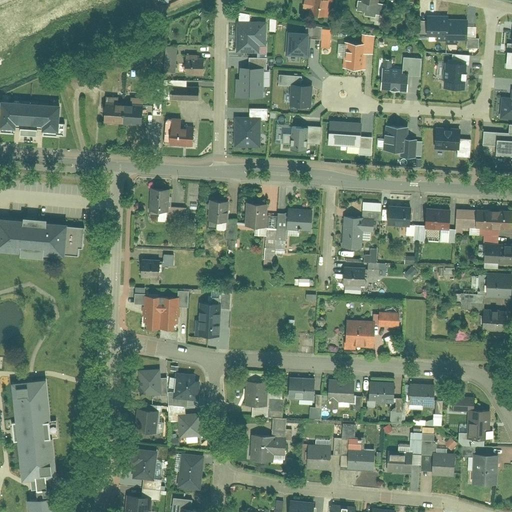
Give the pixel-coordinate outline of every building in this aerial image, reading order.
[(100,0),(105,10),(130,0),(100,0)] [(306,0),(305,6),(323,10),(324,0),(306,0)] [(380,5),(360,3),(357,3),(356,12),(364,13),(363,16),(375,18),(376,16),(385,17),(387,6),(380,5)] [(236,22),(235,54),(258,54),(259,46),(266,46),(266,22),(249,22),(250,14),(238,14),(238,22),(236,22)] [(468,39),(468,37),(468,19),(448,19),(448,17),(427,17),(428,21),(418,21),(418,40),(427,40),(427,38),(436,38),(436,42),(446,42),(446,45),(456,45),(456,41),(466,41),(466,49),(479,49),(479,39),(468,39)] [(305,35),(289,34),(287,57),(307,58),(308,39),(321,40),(321,35),(321,28),(306,26),(305,35)] [(321,35),(321,40),(320,49),(330,50),(330,35),(321,35)] [(344,43),(342,69),(365,70),(366,55),(372,55),(373,36),(362,35),(362,44),(344,43)] [(445,62),(443,89),(464,91),(465,66),(468,66),(469,55),(452,54),(451,62),(445,62)] [(186,75),(203,76),(204,56),(187,56),(186,75)] [(382,67),(381,92),(407,94),(408,76),(420,77),(421,59),(403,58),(402,68),(382,67)] [(235,79),(235,99),(262,99),(263,71),(266,71),(266,59),(248,59),(248,69),(238,69),(238,79),(235,79)] [(67,70),(70,83),(96,74),(92,62),(67,70)] [(290,86),(289,107),(310,108),(311,87),(301,86),(301,77),(278,76),(278,86),(290,86)] [(170,86),(170,100),(200,101),(201,87),(170,86)] [(511,98),(501,98),(500,120),(511,120),(511,90),(511,98)] [(58,101),(0,96),(0,128),(12,130),(13,121),(41,123),(40,132),(55,133),(55,131),(61,132),(62,122),(56,122),(58,101)] [(106,102),(105,122),(144,124),(145,104),(106,102)] [(235,118),(234,148),(260,149),(260,121),(267,121),(268,110),(249,109),(249,118),(235,118)] [(168,120),(167,143),(195,144),(196,130),(185,130),(185,121),(168,120)] [(409,127),(387,125),(386,152),(402,153),(402,158),(417,159),(418,140),(409,140),(409,127)] [(321,128),(309,128),(291,127),(291,134),(283,134),(283,145),(290,145),(290,151),(307,152),(307,144),(320,145),(321,128)] [(461,128),(435,128),(435,151),(458,152),(458,157),(470,157),(470,140),(460,140),(461,128)] [(511,139),(497,139),(496,157),(511,157),(511,139)] [(170,190),(149,188),(147,211),(168,213),(170,190)] [(226,202),(210,201),(209,219),(225,220),(226,202)] [(362,219),(342,218),(340,244),(359,245),(360,229),(379,230),(381,204),(363,203),(362,219)] [(264,226),(265,204),(248,204),(247,226),(264,226)] [(314,209),(288,206),(285,228),(312,231),(314,209)] [(411,207),(390,206),(389,223),(400,223),(399,235),(423,236),(424,225),(410,225),(411,207)] [(458,226),(510,228),(511,212),(458,209),(458,226)] [(450,227),(451,211),(429,210),(429,227),(450,227)] [(81,247),(83,225),(65,224),(65,221),(44,219),(44,216),(20,214),(20,217),(0,215),(0,248),(17,250),(17,252),(41,254),(41,253),(62,255),(62,253),(78,255),(78,247),(81,247)] [(511,246),(488,246),(487,260),(511,260),(511,246)] [(142,261),(141,276),(159,277),(160,263),(142,261)] [(344,269),(344,285),(366,286),(367,280),(376,280),(377,263),(363,262),(363,270),(344,269)] [(511,278),(488,278),(487,296),(511,296),(511,278)] [(135,292),(135,302),(146,303),(145,327),(177,329),(178,306),(189,307),(190,291),(176,290),(176,299),(147,297),(148,293),(135,292)] [(196,334),(218,335),(220,303),(201,302),(200,320),(196,320),(196,334)] [(484,312),(484,328),(505,329),(505,313),(484,312)] [(376,322),(343,320),(341,347),(376,349),(377,328),(401,329),(402,315),(377,314),(376,322)] [(139,395),(167,394),(167,390),(167,376),(161,377),(159,368),(138,368),(139,395)] [(173,389),(167,390),(167,394),(168,403),(184,405),(188,406),(188,398),(197,398),(199,379),(192,378),(194,372),(177,370),(173,389)] [(46,377),(11,381),(14,419),(10,420),(12,444),(17,443),(21,479),(35,477),(36,488),(37,496),(49,495),(48,487),(47,476),(56,475),(46,377)] [(270,383),(247,381),(245,408),(269,409),(270,383)] [(291,381),(291,399),(315,399),(316,382),(291,381)] [(351,385),(324,384),(323,402),(350,403),(351,385)] [(393,388),(369,387),(369,402),(393,403),(393,388)] [(436,391),(409,389),(408,405),(435,407),(436,391)] [(474,400),(453,399),(453,414),(468,415),(466,441),(489,442),(490,412),(474,411),(474,400)] [(138,402),(135,429),(158,431),(161,405),(152,404),(138,402)] [(184,405),(168,403),(169,420),(178,420),(180,435),(186,436),(187,442),(197,441),(197,435),(205,434),(204,412),(185,413),(184,405)] [(275,435),(251,434),(250,461),(272,462),(272,454),(284,454),(285,439),(275,439),(275,435)] [(434,459),(434,473),(441,473),(454,474),(455,458),(436,457),(437,436),(409,434),(408,452),(387,451),(386,472),(412,473),(413,458),(434,459)] [(143,479),(142,487),(161,489),(162,460),(156,460),(157,449),(127,446),(125,463),(133,464),(132,477),(143,479)] [(308,449),(306,465),(326,469),(329,452),(308,449)] [(350,450),(349,469),(373,470),(374,451),(350,450)] [(204,454),(180,452),(178,487),(201,489),(204,454)] [(476,456),(474,483),(495,485),(497,457),(476,456)] [(127,494),(124,511),(158,511),(159,509),(151,508),(152,498),(160,499),(161,489),(142,487),(141,495),(127,494)] [(49,495),(37,496),(27,497),(28,511),(57,511),(56,495),(49,495)] [(193,506),(194,499),(173,496),(171,511),(179,511),(202,511),(203,508),(193,506)]
